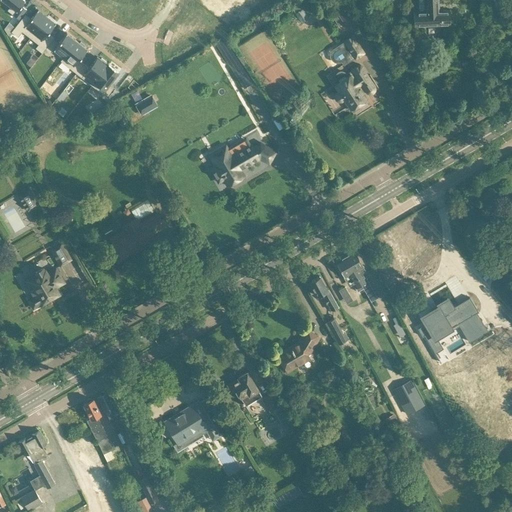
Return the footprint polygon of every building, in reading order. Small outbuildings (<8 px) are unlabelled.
[(2,0),(10,6),(7,10),(19,19),(26,9),(21,5),(25,0),(24,0),(2,0)] [(418,0),(419,11),(413,12),(414,21),(420,20),(420,25),(450,24),(450,10),(438,11),(438,0),(418,0)] [(299,3),(292,7),(301,22),(308,18),(299,3)] [(25,14),(11,31),(18,37),(22,31),(30,38),(47,17),(38,10),(31,19),(25,14)] [(350,12),(345,15),(348,20),(353,17),(350,12)] [(47,17),(30,38),(38,44),(35,48),(42,53),(45,49),(53,39),(54,37),(48,33),(56,24),(47,17)] [(53,39),(45,49),(51,53),(52,51),(62,59),(77,41),(67,32),(58,43),(53,39)] [(341,61),(344,64),(363,52),(352,35),(333,47),(332,48),(331,49),(331,50),(330,51),(330,52),(330,53),(330,54),(330,55),(330,56),(330,57),(331,57),(331,58),(331,59),(332,59),(332,60),(333,60),(334,61),(335,61),(336,61),(337,62),(338,62),(339,61),(340,61),(341,61)] [(62,59),(60,60),(76,73),(84,63),(79,59),(87,49),(84,46),(85,45),(80,41),(79,43),(77,41),(62,59)] [(84,63),(76,73),(92,85),(108,65),(107,65),(105,63),(106,62),(101,58),(100,59),(97,57),(89,67),(84,63)] [(30,58),(26,63),(31,66),(35,61),(30,58)] [(374,88),(373,85),(359,63),(351,69),(353,72),(335,84),(339,91),(337,92),(336,94),(335,96),(336,99),(338,100),(340,101),(342,100),(344,99),(351,109),(352,109),(353,111),(358,107),(357,105),(366,99),(361,91),(364,89),(366,90),(367,92),(370,92),(372,92),(374,90),(374,88)] [(108,65),(92,85),(107,97),(115,88),(110,84),(118,73),(108,64),(107,65),(108,65)] [(137,91),(131,94),(136,104),(142,114),(156,105),(151,96),(142,100),(137,91)] [(43,122),(24,132),(32,146),(50,135),(43,122)] [(215,165),(210,167),(217,179),(222,175),(223,176),(225,175),(230,183),(227,185),(244,176),(240,169),(260,158),(269,163),(275,151),(260,143),(253,146),(252,144),(250,145),(247,147),(244,143),(229,152),(230,153),(216,161),(217,163),(215,165)] [(27,209),(28,210),(38,204),(30,189),(19,196),(22,201),(24,200),(29,209),(28,209),(28,208),(27,209)] [(139,217),(154,208),(149,200),(134,209),(139,217)] [(152,233),(164,226),(158,214),(139,225),(136,220),(124,227),(129,235),(114,244),(122,257),(155,238),(152,233)] [(51,249),(60,265),(71,259),(61,243),(51,249)] [(354,251),(345,256),(363,288),(364,288),(369,285),(364,277),(367,274),(362,265),(354,251)] [(363,288),(345,256),(336,262),(344,276),(348,274),(356,288),(355,288),(357,291),(363,288)] [(26,281),(25,282),(33,296),(28,299),(33,308),(38,305),(39,305),(47,301),(47,302),(59,295),(59,294),(59,293),(56,287),(64,282),(56,267),(47,272),(45,269),(44,270),(43,268),(35,273),(36,275),(26,280),(26,281)] [(319,276),(309,281),(317,295),(322,292),(332,309),(338,306),(328,289),(327,289),(319,276)] [(345,286),(339,290),(343,298),(349,294),(345,286)] [(424,324),(418,328),(422,336),(424,335),(433,351),(434,350),(440,347),(441,349),(442,348),(436,337),(477,313),(479,312),(470,297),(454,307),(452,308),(448,300),(437,306),(436,306),(438,309),(433,312),(432,311),(422,317),(426,323),(424,324)] [(386,304),(378,308),(392,334),(400,330),(386,304)] [(335,318),(326,323),(338,346),(349,340),(345,332),(343,333),(335,318)] [(473,331),(472,332),(476,337),(486,331),(483,325),(473,331)] [(319,336),(308,330),(300,343),(292,348),(291,346),(278,353),(288,371),(309,358),(307,354),(309,352),(319,336)] [(232,392),(234,390),(244,407),(261,396),(247,372),(238,377),(239,378),(228,385),(227,386),(227,388),(229,391),(231,391),(232,391),(232,392)] [(394,388),(406,413),(425,404),(412,379),(394,388)] [(101,394),(97,396),(111,424),(118,439),(123,437),(120,431),(122,430),(117,421),(111,408),(114,406),(107,392),(106,392),(104,391),(104,390),(101,392),(101,394)] [(291,428),(279,407),(282,405),(274,392),(262,399),(270,413),(273,411),(285,432),(286,431),(290,429),(291,428)] [(100,414),(93,399),(92,399),(90,398),(87,399),(86,401),(87,402),(83,403),(91,418),(87,420),(103,454),(115,448),(112,442),(107,438),(108,438),(97,415),(100,414)] [(187,407),(164,421),(180,447),(182,446),(192,439),(207,431),(208,433),(216,429),(198,400),(187,407)] [(421,408),(407,416),(417,434),(431,426),(421,408)] [(46,443),(39,430),(18,441),(25,455),(31,452),(37,462),(34,464),(47,488),(55,484),(42,459),(48,456),(42,446),(46,443)] [(383,434),(372,439),(382,458),(392,453),(383,434)] [(148,476),(139,481),(150,504),(159,500),(148,476)] [(42,501),(35,489),(21,498),(28,510),(42,501)] [(152,511),(145,497),(135,502),(140,511),(152,511)]
